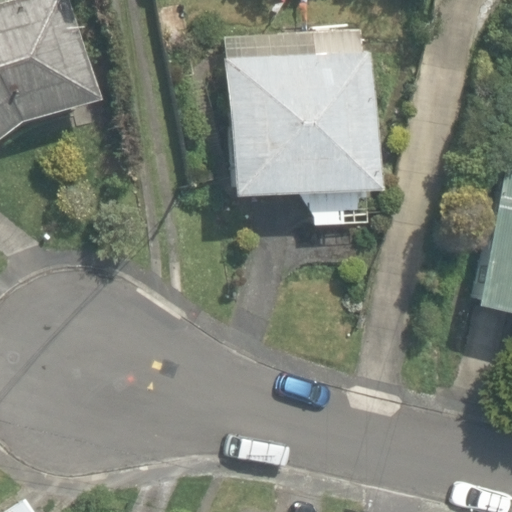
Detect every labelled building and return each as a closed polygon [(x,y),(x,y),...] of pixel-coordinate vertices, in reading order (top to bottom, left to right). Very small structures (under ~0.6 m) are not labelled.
[(0,0),(0,129),(12,121),(90,98),(61,0),(0,0)] [(154,7),(158,32),(184,29),(180,3),(154,7)] [(214,33),(221,198),(369,192),(364,50),(355,51),(354,28),(214,33)] [(161,45),(166,78),(190,75),(185,41),(161,45)] [(462,303),(511,314),(511,93),(462,303)] [(301,226),(357,228),(362,195),(293,198),(301,226)] [(0,508),(0,511),(30,511),(19,495),(0,508)]
